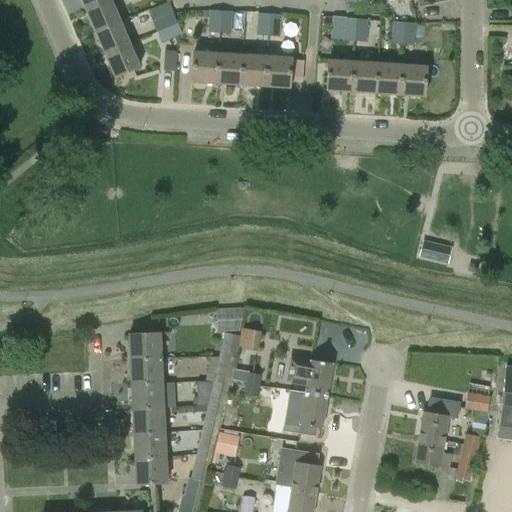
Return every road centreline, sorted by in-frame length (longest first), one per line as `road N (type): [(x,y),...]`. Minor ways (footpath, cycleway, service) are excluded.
road 1 (residential): [(459,129),(158,120),(112,110),(79,87),(44,0)]
road 2 (residential): [(357,511),(380,364)]
road 3 (residential): [(459,129),(472,54),(468,0)]
